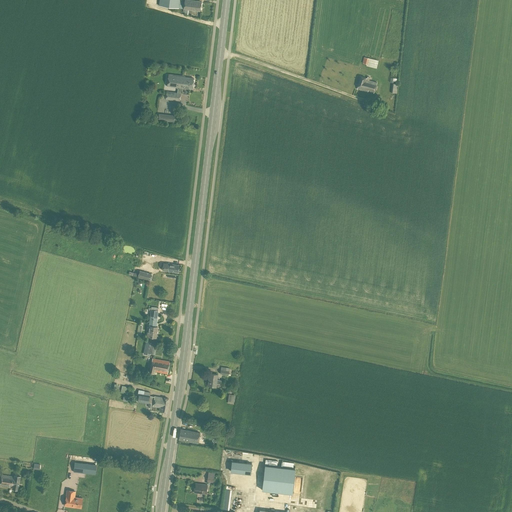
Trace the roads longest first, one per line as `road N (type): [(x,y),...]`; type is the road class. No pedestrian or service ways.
road 1 (primary): [(161,511),(227,0)]
road 2 (track): [(338,94),(220,56)]
